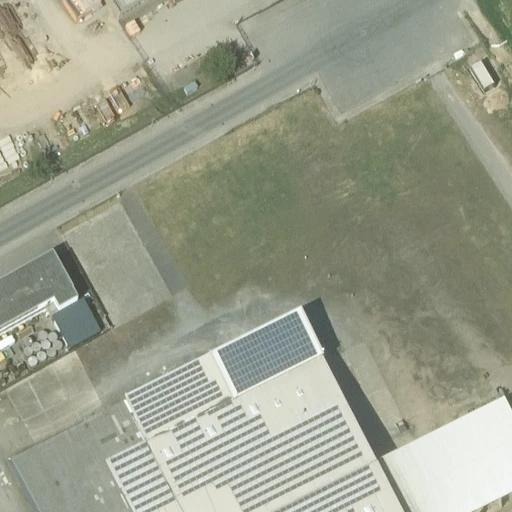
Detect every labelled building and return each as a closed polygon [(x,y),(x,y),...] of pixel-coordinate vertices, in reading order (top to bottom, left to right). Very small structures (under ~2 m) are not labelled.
[(101,0),(117,24),(155,0),(101,0)] [(50,262),(0,289),(0,338),(52,309),(57,318),(75,308),(70,299),(71,298),(50,262)] [(301,320),(215,363),(237,406),(322,364),(301,320)] [(237,406),(215,363),(126,407),(135,424),(115,434),(107,418),(9,467),(32,511),(396,511),(380,478),(322,364),(237,406)] [(380,478),(396,511),(496,511),(511,504),(511,422),(508,414),(380,478)]
